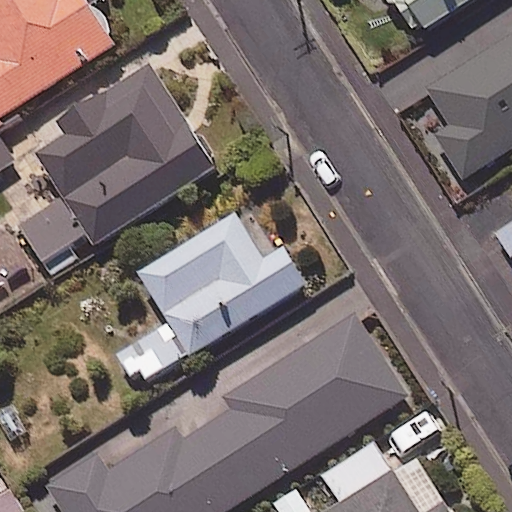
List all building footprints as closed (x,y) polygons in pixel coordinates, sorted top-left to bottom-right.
[(111,4),(108,0),(0,0),(0,128),(122,53),(97,12),(111,4)] [(396,0),(423,42),(488,0),(396,0)] [(511,18),(452,57),(462,75),(432,94),(462,141),(444,153),(465,187),(511,157),(511,18)] [(223,175),(156,72),(34,151),(69,205),(25,234),(49,270),(94,241),(102,254),(223,175)] [(146,279),(177,328),(121,364),(135,386),(147,379),(152,387),(196,359),(198,363),(312,291),(290,255),(271,267),(241,220),(146,279)] [(511,226),(498,236),(511,256),(511,226)] [(381,321),(375,311),(244,394),(230,372),(39,493),(51,511),(240,511),(413,402),(367,330),(381,321)] [(325,511),(394,472),(379,445),(276,506),(279,511),(325,511)] [(451,511),(424,465),(345,511),(451,511)]
